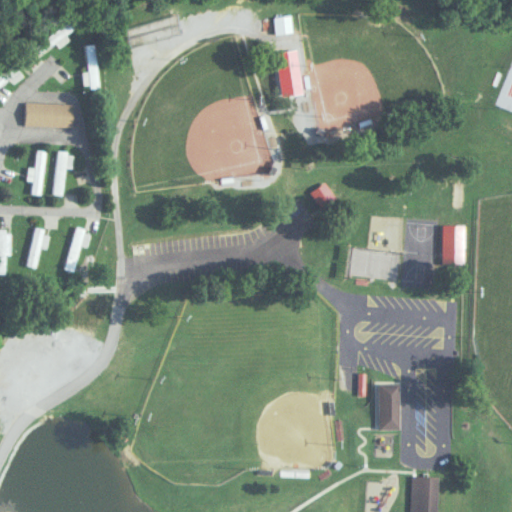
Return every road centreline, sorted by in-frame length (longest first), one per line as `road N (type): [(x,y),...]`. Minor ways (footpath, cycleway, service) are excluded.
road 1 (residential): [(238,26),(180,49),(136,95),(109,150),(120,280),(111,347),(79,385),(21,417),(0,452)]
road 2 (residential): [(0,145),(5,131),(76,135),(98,195),(87,212),(0,205)]
road 3 (residential): [(120,280),(284,245)]
